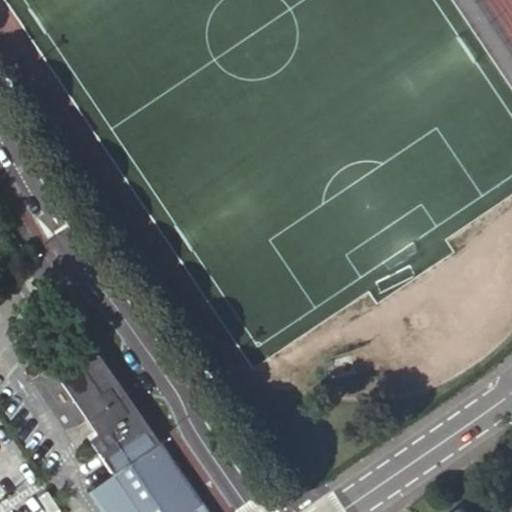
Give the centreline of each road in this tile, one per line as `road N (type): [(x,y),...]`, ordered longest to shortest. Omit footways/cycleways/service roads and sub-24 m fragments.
road 1 (tertiary): [(249,511),(92,266)]
road 2 (residential): [(338,511),(511,395)]
road 3 (tertiary): [(0,116),(92,266)]
